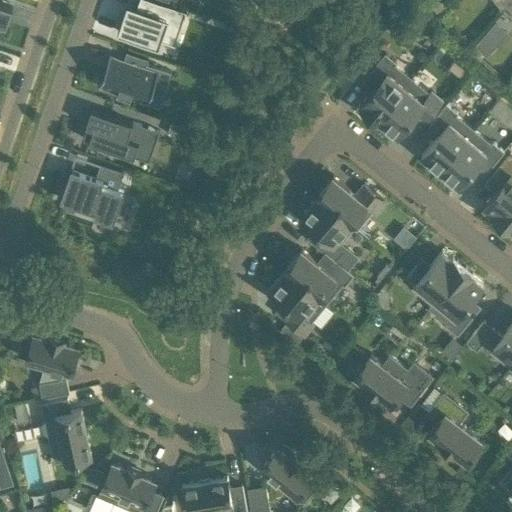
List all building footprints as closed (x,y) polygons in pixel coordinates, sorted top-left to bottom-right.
[(0,0),(0,21),(6,24),(13,5),(0,0)] [(117,31),(159,46),(161,40),(158,39),(163,25),(180,31),(185,14),(186,11),(154,0),(138,0),(134,14),(124,11),(117,31)] [(495,0),(502,8),(506,4),(509,0),(495,0)] [(492,51),(500,39),(489,31),(480,44),(492,51)] [(110,53),(105,69),(99,86),(117,92),(116,96),(129,100),(130,97),(147,102),(152,86),(164,90),(171,71),(146,63),(148,58),(126,50),(124,57),(110,53)] [(378,82),(372,89),(360,104),(362,105),(361,106),(377,120),(411,78),(394,64),(396,62),(385,52),(368,73),(378,82)] [(411,78),(377,120),(378,121),(379,119),(397,134),(415,112),(426,121),(443,100),(431,90),(429,93),(411,78)] [(451,97),(456,101),(461,95),(456,91),(451,97)] [(490,109),(500,117),(509,106),(499,98),(490,109)] [(438,172),(473,129),(456,115),(458,112),(446,103),(429,124),(440,132),(421,154),(426,158),(424,161),(438,172)] [(88,125),(83,138),(134,155),(139,141),(136,140),(142,124),(91,107),(85,124),(88,125)] [(201,144),(205,133),(171,122),(167,133),(201,144)] [(473,129),(438,172),(452,183),(454,181),(458,184),(476,162),(487,171),(504,150),(492,140),(490,143),(473,129)] [(501,221),(511,207),(511,156),(508,153),(491,174),(501,182),(483,205),(492,212),(492,213),(501,221)] [(113,222),(123,190),(118,188),(124,171),(100,163),(96,176),(71,167),(60,199),(95,210),(93,215),(113,222)] [(365,203),(373,209),(375,211),(385,200),(364,183),(355,193),(332,174),(316,194),(357,228),(367,216),(360,210),(365,203)] [(357,228),(316,194),(315,195),(316,196),(300,216),(315,228),(322,234),(314,244),(331,258),(352,275),(353,274),(348,270),(336,260),(344,250),(338,245),(341,241),(353,226),(357,229),(357,228)] [(511,207),(501,221),(510,228),(511,227),(511,228),(511,207)] [(409,246),(418,233),(406,224),(397,236),(409,246)] [(352,275),(331,258),(324,266),(301,248),(284,268),(326,302),(342,283),(344,285),(352,275)] [(424,272),(415,265),(406,276),(415,283),(412,286),(432,302),(429,306),(429,307),(463,265),(453,256),(452,257),(442,249),(430,264),(424,272)] [(474,273),(463,265),(429,307),(449,322),(447,325),(458,334),(475,313),(465,305),(471,297),(483,283),(473,275),(474,273)] [(326,302),(284,268),(284,269),(285,269),(269,289),(283,301),(291,307),(283,317),(304,334),(313,323),(310,321),(326,302)] [(510,366),(511,364),(511,322),(502,335),(483,320),(466,341),(476,349),(484,339),(511,361),(511,362),(509,366),(510,366)] [(48,336),(34,332),(33,332),(24,329),(17,355),(26,357),(26,358),(71,371),(78,344),(64,340),(65,337),(49,333),(48,336)] [(370,352),(353,374),(366,384),(365,384),(378,394),(378,393),(390,403),(398,393),(411,404),(426,384),(423,382),(430,373),(413,361),(408,368),(389,354),(383,362),(370,352)] [(42,396),(69,391),(66,376),(39,382),(42,396)] [(453,451),(466,460),(482,439),(459,421),(467,410),(443,392),(425,415),(436,423),(429,432),(441,441),(440,442),(453,452),(453,451)] [(91,454),(82,408),(70,410),(67,397),(41,403),(44,417),(46,417),(55,461),(91,454)] [(29,420),(27,410),(15,413),(17,422),(29,420)] [(314,474),(314,473),(302,463),(304,461),(291,451),(290,453),(278,443),(260,465),(296,494),(297,494),(304,500),(321,479),(314,474)] [(151,489),(156,478),(141,472),(142,471),(127,465),(127,466),(113,460),(98,494),(140,511),(139,511),(155,511),(163,494),(151,489)] [(94,467),(81,480),(96,486),(103,471),(94,467)] [(0,482),(1,486),(13,482),(9,471),(0,473),(0,482)] [(238,511),(247,510),(243,484),(229,486),(227,475),(181,483),(186,510),(215,505),(216,511),(238,511)] [(69,485),(57,488),(60,501),(70,491),(69,485)] [(270,511),(266,485),(247,488),(251,511),(270,511)] [(27,511),(49,511),(54,507),(53,502),(26,507),(27,511)]
